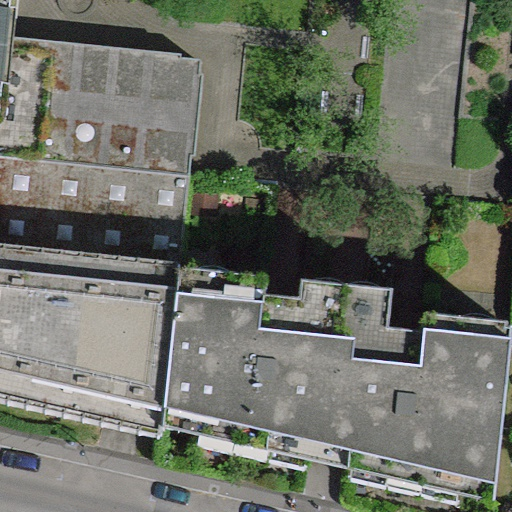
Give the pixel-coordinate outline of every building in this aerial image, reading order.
[(0,0),(0,157),(7,159),(18,44),(21,0),(0,0)] [(18,44),(7,159),(190,179),(203,63),(18,44)] [(0,252),(0,228),(7,159),(0,157),(0,403),(164,440),(165,430),(180,277),(0,252)] [(190,179),(7,159),(0,228),(0,252),(180,277),(190,179)] [(268,288),(180,277),(165,430),(333,447),(349,291),(303,285),(299,309),(266,306),(268,288)] [(395,295),(349,291),(333,447),(350,449),(348,470),(499,484),(511,355),(511,332),(426,323),(424,344),(390,339),(395,295)]
